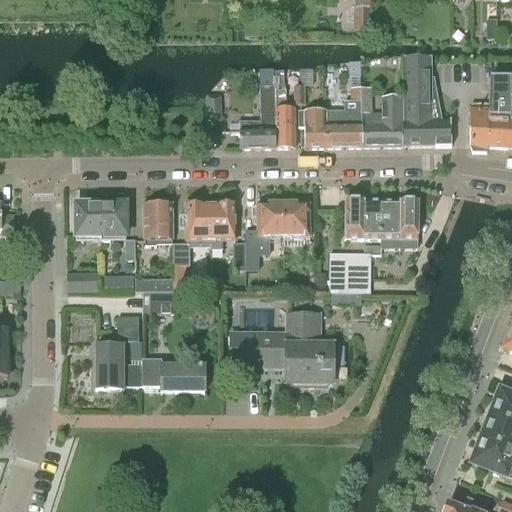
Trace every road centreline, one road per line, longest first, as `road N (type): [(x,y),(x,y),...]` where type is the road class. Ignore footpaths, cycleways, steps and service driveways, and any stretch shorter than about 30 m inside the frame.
road 1 (residential): [(41,168),(430,163),(511,175)]
road 2 (residential): [(39,421),(317,423),(344,412)]
road 3 (unclassified): [(412,511),(511,265)]
road 4 (unclassified): [(41,168),(39,421)]
